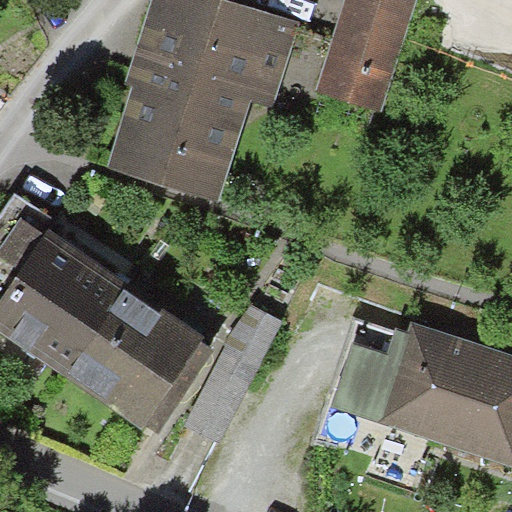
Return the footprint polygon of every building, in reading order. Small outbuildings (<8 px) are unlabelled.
[(301,29),(209,0),(156,0),(129,85),(138,87),(112,170),(213,202),(246,99),(276,108),(301,29)] [(408,0),(349,0),(326,77),(380,94),(408,0)] [(64,231),(15,198),(0,220),(0,342),(146,437),(150,431),(160,437),(212,357),(201,350),(205,345),(119,289),(53,247),(64,231)] [(284,328),(252,311),(187,428),(218,445),(284,328)] [(511,361),(481,350),(415,327),(410,342),(395,336),(387,363),(354,351),(335,411),(511,469),(511,361)]
